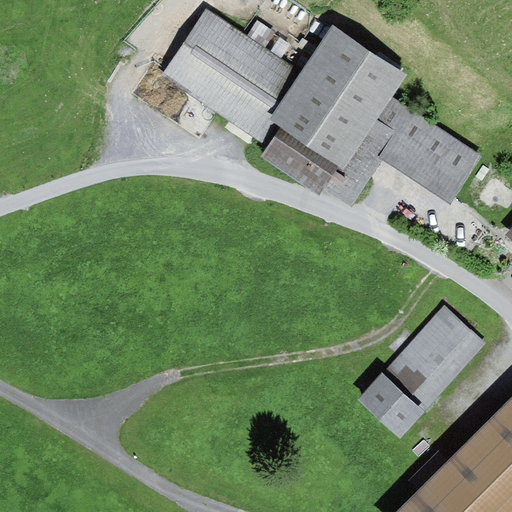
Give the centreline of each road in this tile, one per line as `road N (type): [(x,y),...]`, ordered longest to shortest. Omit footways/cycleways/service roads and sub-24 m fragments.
road 1 (residential): [(0,211),(112,170),(200,169),(275,189),(380,235),(465,277),(511,316)]
road 2 (track): [(80,435),(178,374),(376,341),(406,313),(426,258)]
road 3 (track): [(0,389),(171,492),(227,511)]
